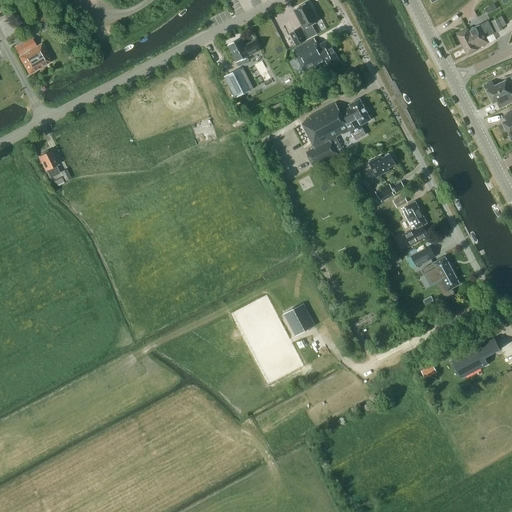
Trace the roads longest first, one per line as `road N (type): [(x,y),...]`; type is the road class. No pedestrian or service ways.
road 1 (unclassified): [(46,120),(279,0)]
road 2 (tertiary): [(511,197),(452,81)]
